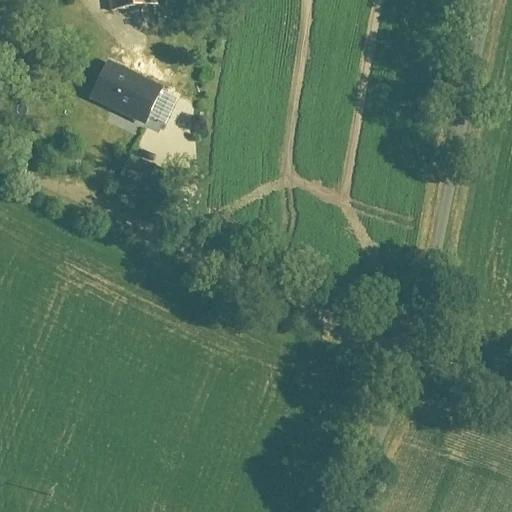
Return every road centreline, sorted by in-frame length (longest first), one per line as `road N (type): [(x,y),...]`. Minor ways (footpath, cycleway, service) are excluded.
road 1 (unclassified): [(21,175),(406,357)]
road 2 (unclassified): [(481,0),(406,357)]
road 3 (unclassified): [(406,357),(353,511)]
